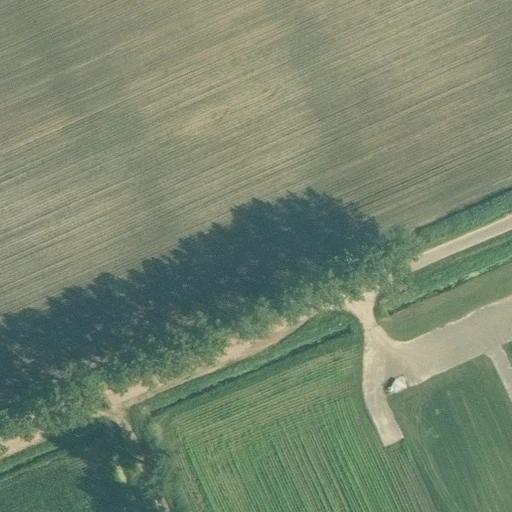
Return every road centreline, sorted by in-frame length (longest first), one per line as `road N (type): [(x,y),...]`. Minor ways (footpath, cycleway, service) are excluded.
road 1 (unclassified): [(153,378),(511,224)]
road 2 (track): [(115,395),(169,511)]
road 3 (track): [(0,443),(115,395)]
